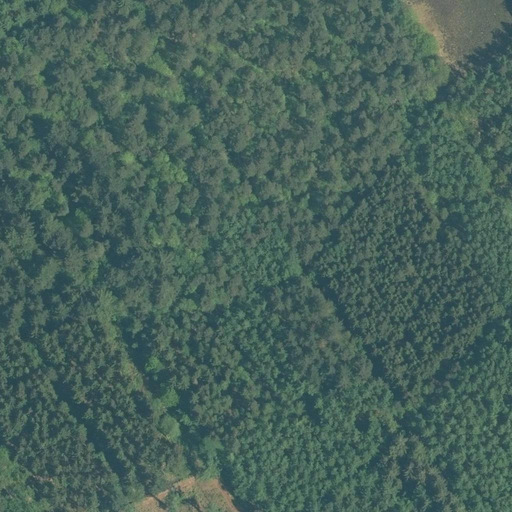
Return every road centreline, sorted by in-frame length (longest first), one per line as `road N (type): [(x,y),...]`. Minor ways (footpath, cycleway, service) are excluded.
road 1 (track): [(439,98),(316,259),(270,299),(0,339)]
road 2 (track): [(373,0),(511,210)]
